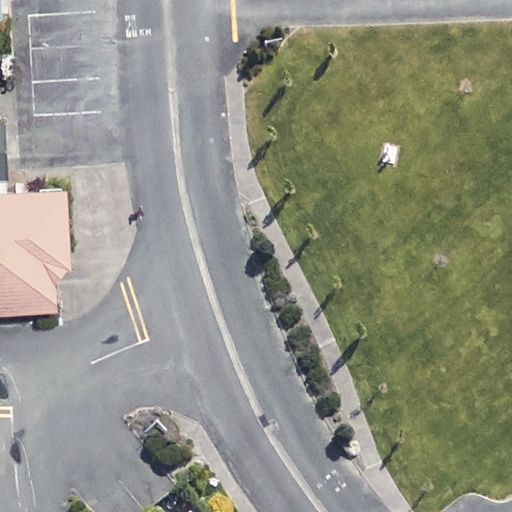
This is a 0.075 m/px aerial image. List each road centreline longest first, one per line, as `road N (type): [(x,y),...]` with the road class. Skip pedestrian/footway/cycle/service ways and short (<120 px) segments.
road 1 (residential): [(215,310),(180,184),(165,0)]
road 2 (residential): [(322,511),(252,406),(215,310)]
road 3 (residential): [(215,310),(123,351),(9,367)]
road 4 (residential): [(19,511),(9,367)]
